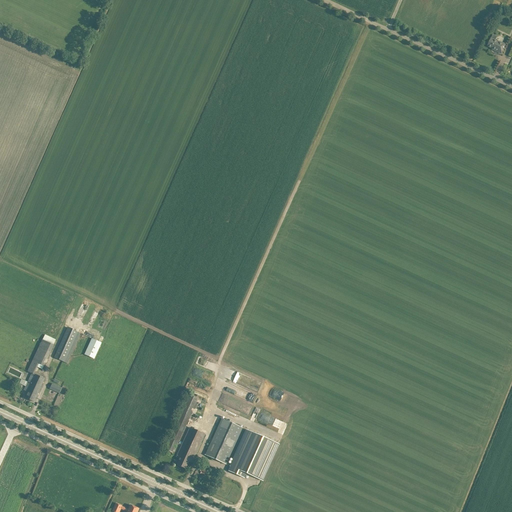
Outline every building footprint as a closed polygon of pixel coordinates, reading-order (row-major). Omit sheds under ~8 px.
[(493,35),(491,39),(491,38),(487,46),(495,50),(495,51),(502,54),(506,44),(502,43),(495,41),(497,37),(497,36),(493,35)] [(54,357),(67,363),(81,334),(77,332),(67,327),(54,357)] [(31,374),(26,385),(24,390),(27,392),(25,398),(34,402),(44,379),(33,373),(38,363),(43,366),(53,344),(42,339),(31,364),(27,372),(31,374)] [(84,354),(94,359),(101,343),(91,339),(84,354)] [(49,389),(59,393),(62,388),(52,383),(49,389)] [(180,414),(167,443),(165,449),(173,453),(176,447),(189,418),(198,399),(189,395),(180,414)] [(205,455),(226,465),(242,428),(221,419),(205,455)] [(192,463),(200,444),(205,434),(189,427),(185,437),(179,451),(176,456),(180,458),(177,465),(185,469),(188,461),(192,463)] [(228,471),(244,478),(246,474),(262,481),(279,444),(247,430),(228,471)]
